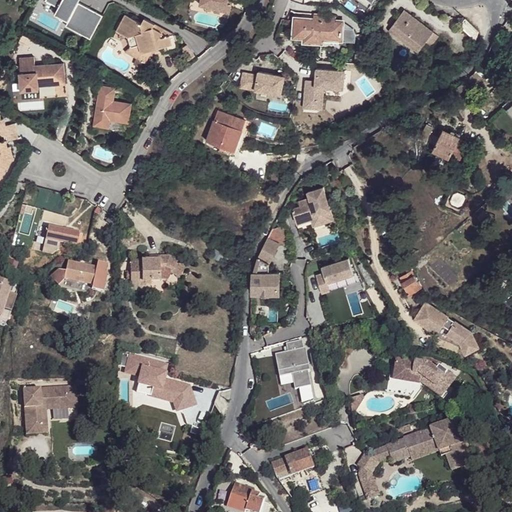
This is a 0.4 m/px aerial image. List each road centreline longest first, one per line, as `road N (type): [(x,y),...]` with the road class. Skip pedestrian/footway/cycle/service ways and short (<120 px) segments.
road 1 (unclassified): [(192,511),(233,407),(258,241),(291,182),(465,72),(486,44),(495,5)]
road 2 (unknown): [(243,353),(302,330),(302,266)]
